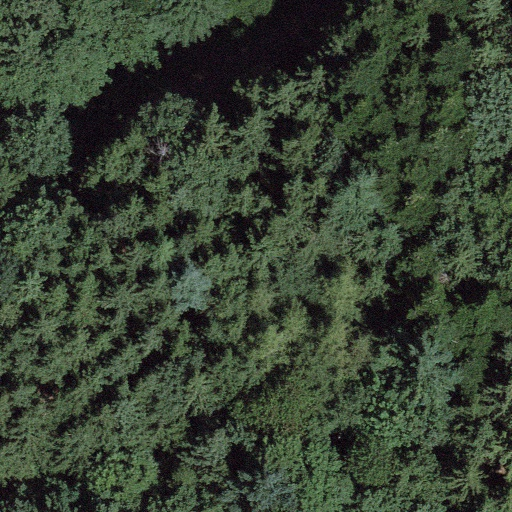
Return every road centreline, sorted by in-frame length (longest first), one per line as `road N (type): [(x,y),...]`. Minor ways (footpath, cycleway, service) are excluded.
road 1 (track): [(344,0),(0,276)]
road 2 (track): [(0,191),(148,157)]
